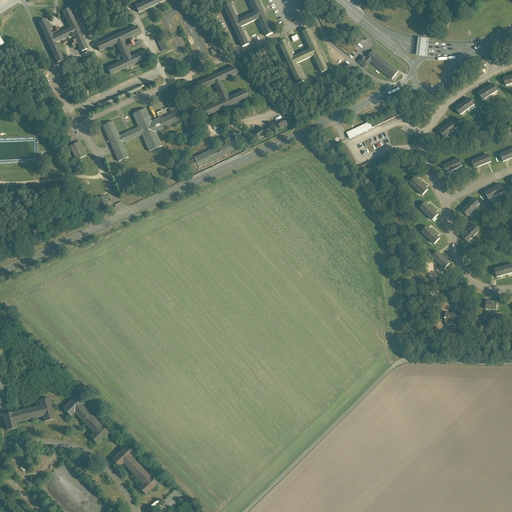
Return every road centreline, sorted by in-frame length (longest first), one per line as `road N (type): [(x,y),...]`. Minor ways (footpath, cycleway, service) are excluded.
road 1 (tertiary): [(0,272),(392,90)]
road 2 (track): [(511,364),(398,364),(247,511)]
road 3 (residential): [(444,202),(424,158),(427,129),(460,92),(511,64)]
road 4 (residential): [(0,448),(53,441),(88,452),(117,478),(134,511)]
road 5 (residential): [(511,289),(466,276),(444,202)]
